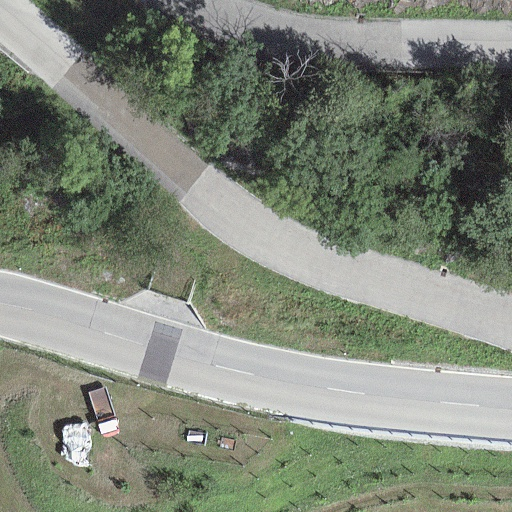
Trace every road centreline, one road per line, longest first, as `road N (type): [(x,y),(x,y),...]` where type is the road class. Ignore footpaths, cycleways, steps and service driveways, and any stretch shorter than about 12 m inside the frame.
road 1 (unclassified): [(511,324),(305,257),(265,233),(200,189),(0,8)]
road 2 (tertiary): [(0,306),(295,385),(511,410)]
road 3 (unclassified): [(189,0),(283,36),(511,47)]
